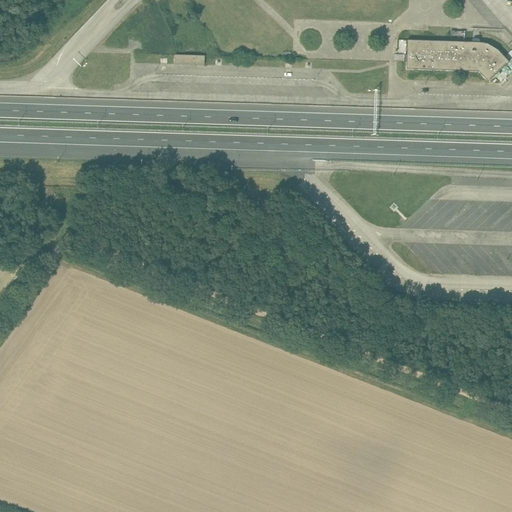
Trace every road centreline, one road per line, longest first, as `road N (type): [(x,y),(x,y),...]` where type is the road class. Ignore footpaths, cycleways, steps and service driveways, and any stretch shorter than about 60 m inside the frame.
road 1 (track): [(0,332),(60,248),(511,418)]
road 2 (motorway): [(0,134),(511,152)]
road 3 (motorway): [(511,126),(0,110)]
